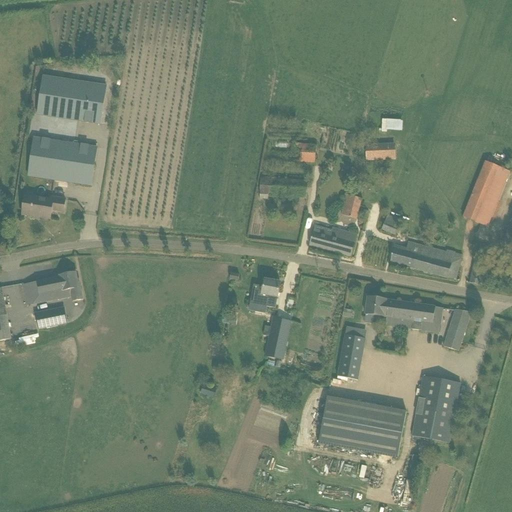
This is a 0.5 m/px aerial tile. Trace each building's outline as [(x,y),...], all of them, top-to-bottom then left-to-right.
[(43,77),(38,115),(101,124),(106,87),(43,77)] [(34,139),(28,177),(91,186),(97,148),(34,139)] [(296,144),(295,149),(295,161),(295,163),(315,164),(317,146),(296,144)] [(395,145),(363,147),(363,159),(396,157),(395,145)] [(463,218),(478,224),(501,169),(486,162),(463,218)] [(260,195),(307,198),(308,182),(261,179),(260,195)] [(347,196),(342,216),(357,220),(362,199),(347,196)] [(34,201),(25,199),(22,215),(51,219),(52,210),(64,212),(65,200),(51,198),(50,201),(35,198),(34,201)] [(382,231),(396,236),(402,221),(388,216),(382,231)] [(310,247),(351,258),(357,235),(333,228),(331,235),(314,230),(310,247)] [(448,279),(456,280),(462,260),(454,258),(455,255),(409,243),(406,251),(394,248),(390,263),(448,279)] [(476,257),(474,266),(490,270),(492,261),(476,257)] [(60,278),(23,286),(27,306),(72,297),(73,302),(83,300),(79,279),(77,280),(76,273),(60,276),(60,278)] [(262,295),(252,293),(250,304),(275,309),(277,298),(278,298),(281,283),(265,280),(262,295)] [(2,289),(0,288),(0,341),(11,340),(2,289)] [(441,326),(443,309),(387,301),(387,300),(368,298),(365,315),(366,315),(365,324),(373,325),(374,316),(387,318),(386,326),(438,334),(440,325),(441,326)] [(68,324),(65,308),(35,314),(38,330),(68,324)] [(458,352),(471,313),(456,311),(444,347),(458,352)] [(291,322),(274,319),(270,335),(274,336),(266,361),(280,366),(289,337),(291,322)] [(338,377),(358,381),(367,332),(347,328),(338,377)] [(462,384),(423,377),(411,437),(451,444),(462,384)] [(385,408),(360,404),(328,397),(319,443),(398,457),(406,412),(385,408)] [(369,480),(372,468),(362,465),(359,478),(369,480)]
